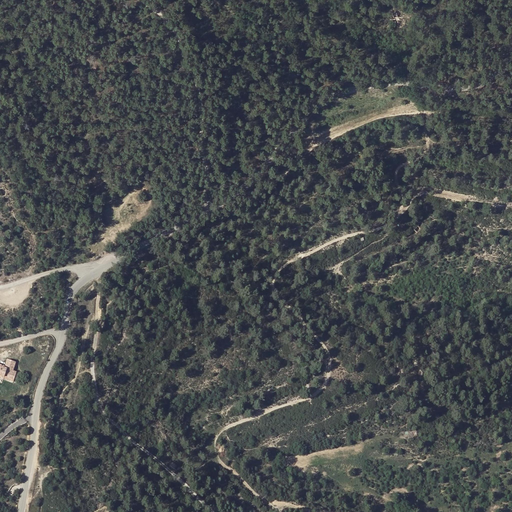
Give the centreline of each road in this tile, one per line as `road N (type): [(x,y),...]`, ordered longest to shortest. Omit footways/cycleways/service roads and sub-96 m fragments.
road 1 (track): [(280,511),(216,451),(225,427),(316,393),(326,380),(326,351),(282,299),(275,277),(325,243),(396,217),(397,169),(425,152),(426,112)]
road 2 (unclassified): [(511,46),(477,86),(372,83),(333,96),(254,179),(96,272)]
road 3 (unclassified): [(96,272),(74,287),(42,382),(21,511)]
road 4 (track): [(97,311),(93,371),(101,409),(213,511)]
